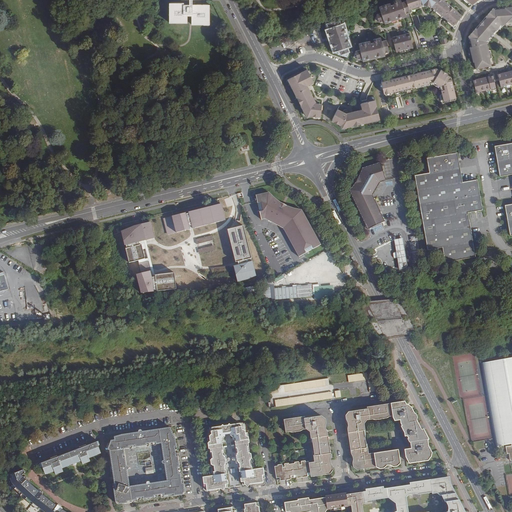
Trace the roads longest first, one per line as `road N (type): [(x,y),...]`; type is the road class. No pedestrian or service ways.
road 1 (tertiary): [(336,210),(459,453)]
road 2 (secondary): [(257,172),(0,238)]
road 3 (residential): [(198,502),(186,421),(171,411),(96,423),(37,445)]
road 4 (residential): [(456,52),(365,73),(312,58),(270,76)]
road 5 (residential): [(459,453),(447,467),(346,482)]
